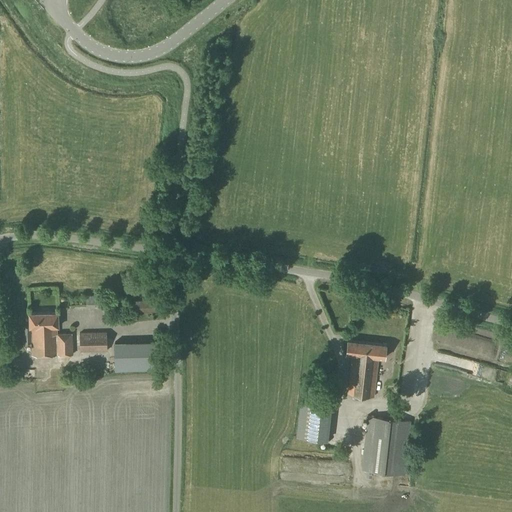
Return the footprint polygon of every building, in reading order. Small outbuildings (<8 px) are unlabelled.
[(62,289),(32,289),(33,298),(51,298),(51,302),(62,302),(62,289)] [(104,307),(103,296),(88,296),(87,307),(104,307)] [(135,314),(156,312),(154,300),(134,301),(135,314)] [(57,334),(57,328),(59,327),(59,312),(30,313),(30,326),(23,327),(23,343),(32,343),(32,356),(74,354),(73,333),(57,334)] [(81,352),(108,351),(107,332),(80,333),(81,352)] [(385,359),(387,344),(348,340),(346,354),(352,355),(348,394),(374,397),(379,358),(385,359)] [(138,373),(133,350),(127,351),(133,374),(138,373)] [(114,376),(129,376),(129,368),(114,368),(114,376)] [(303,383),(300,406),(296,437),(327,441),(333,388),(303,383)] [(162,390),(142,395),(144,400),(164,395),(162,390)] [(405,475),(411,421),(368,416),(362,470),(405,475)]
